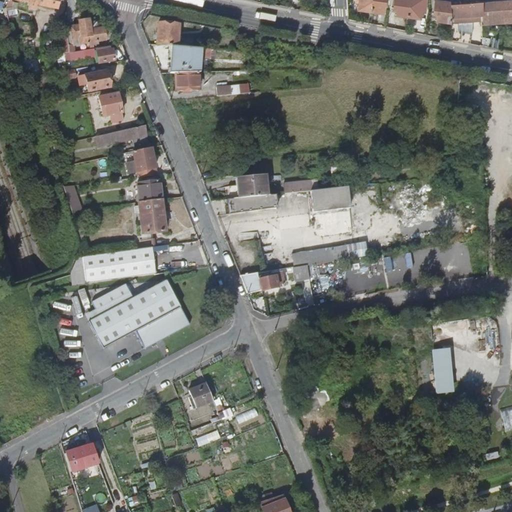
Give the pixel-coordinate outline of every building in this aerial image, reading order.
[(7,0),(5,9),(9,10),(11,0),(28,4),(28,9),(35,10),(36,5),(56,9),(57,0),(7,0)] [(72,0),(68,0),(69,15),(76,14),(74,0),(72,0)] [(370,11),(371,0),(358,0),(357,9),(370,11)] [(371,0),(370,11),(382,12),(383,0),(371,0)] [(406,17),(408,0),(392,0),(391,8),(395,8),(394,15),(406,17)] [(408,0),(406,17),(418,19),(419,12),(423,13),(424,0),(408,0)] [(449,15),(449,4),(448,2),(433,0),(431,13),(436,14),(435,20),(449,23),(449,21),(449,15)] [(511,0),(480,3),(449,4),(449,15),(480,14),(480,21),(511,19),(511,0)] [(0,20),(10,26),(5,12),(0,8),(0,20)] [(62,39),(70,39),(69,19),(62,19),(62,39)] [(79,29),(71,31),(73,41),(81,40),(82,47),(88,46),(89,49),(99,47),(98,44),(106,43),(104,31),(92,33),(90,21),(79,24),(79,29)] [(449,21),(449,23),(450,40),(459,42),(457,24),(454,24),(453,21),(449,21)] [(157,45),(171,46),(193,47),(193,41),(177,37),(178,27),(158,25),(157,45)] [(459,42),(469,44),(471,35),(461,33),(459,42)] [(176,74),(199,73),(200,73),(201,48),(193,47),(171,46),(170,75),(176,74)] [(113,52),(98,56),(100,66),(115,63),(113,52)] [(76,71),(63,74),(64,82),(77,80),(76,71)] [(199,73),(176,74),(176,91),(199,90),(199,73)] [(111,90),(109,79),(105,80),(104,75),(86,78),(90,94),(111,90)] [(216,88),(217,97),(231,96),(230,87),(216,88)] [(120,101),(102,104),(107,123),(112,122),(113,129),(125,127),(120,101)] [(147,137),(145,127),(115,134),(118,143),(147,137)] [(109,143),(108,135),(100,137),(102,144),(109,143)] [(136,165),(138,174),(139,179),(157,177),(152,149),(134,153),(136,165)] [(229,186),(230,200),(265,196),(263,174),(238,177),(239,185),(229,186)] [(472,174),(459,176),(461,198),(475,197),(472,174)] [(130,180),(121,182),(121,189),(131,187),(130,180)] [(284,194),(312,191),(311,181),(283,184),(284,194)] [(141,203),(162,200),(159,183),(138,186),(141,203)] [(391,215),(405,214),(402,183),(380,185),(382,207),(390,207),(391,215)] [(66,186),(70,210),(81,208),(77,185),(66,186)] [(422,198),(437,198),(437,185),(421,186),(422,198)] [(265,196),(230,200),(227,200),(230,215),(277,208),(276,195),(265,196)] [(141,203),(139,203),(143,236),(166,234),(162,200),(141,203)] [(366,244),(316,252),(318,264),(368,256),(366,244)] [(100,257),(103,282),(158,275),(154,249),(100,257)] [(295,268),(296,268),(309,266),(318,264),(316,252),(316,251),(293,254),(295,268)] [(100,257),(78,260),(80,273),(82,285),(103,282),(100,257)] [(311,278),(309,266),(296,268),(298,281),(311,278)] [(241,277),(248,295),(285,288),(282,273),(274,275),(273,272),(241,277)] [(190,327),(167,282),(89,322),(102,349),(136,332),(145,350),(157,344),(156,341),(162,338),(163,340),(190,327)] [(453,392),(451,348),(433,348),(435,393),(453,392)] [(195,411),(214,403),(206,384),(189,391),(192,397),(190,397),(195,411)] [(505,430),(511,428),(511,405),(501,408),(505,430)] [(315,421),(317,428),(334,424),(333,419),(332,412),(331,410),(315,413),(315,411),(304,413),(306,423),(315,421)] [(332,412),(333,419),(341,417),(340,411),(332,412)] [(86,447),(66,453),(71,470),(91,464),(86,447)] [(64,464),(53,468),(58,482),(69,477),(64,464)] [(180,497),(188,495),(186,488),(177,491),(180,497)] [(287,511),(283,497),(258,504),(260,511),(287,511)]
